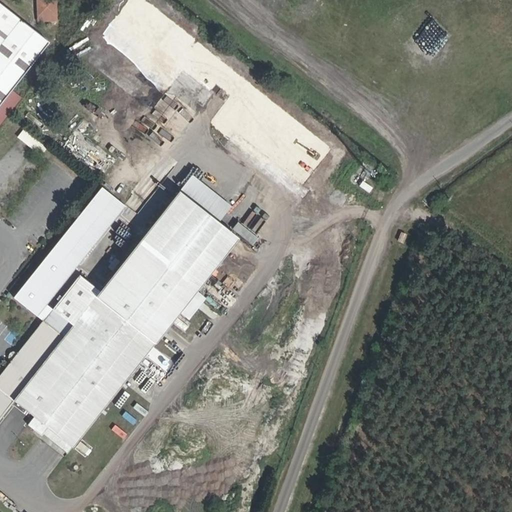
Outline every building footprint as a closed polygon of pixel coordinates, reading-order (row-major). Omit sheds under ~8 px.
[(59,14),(58,0),(39,0),(41,15),(59,14)] [(51,41),(0,1),(0,128),(24,96),(16,89),(51,41)] [(105,288),(84,273),(56,308),(78,323),(69,335),(48,319),(0,379),(0,385),(40,414),(33,424),(47,436),(49,433),(54,425),(80,444),(242,235),(182,188),(105,288)] [(60,248),(21,299),(41,314),(81,264),(60,248)] [(49,433),(73,453),(80,444),(54,425),(49,433)]
